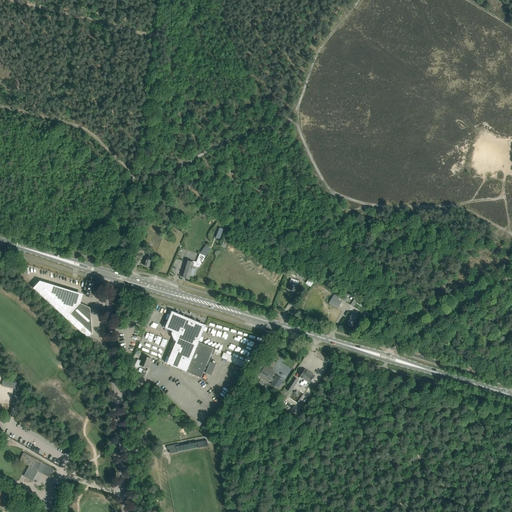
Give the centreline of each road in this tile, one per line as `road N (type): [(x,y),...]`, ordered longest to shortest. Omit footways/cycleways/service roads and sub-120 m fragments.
road 1 (primary): [(366,351),(108,273)]
road 2 (track): [(353,0),(317,47),(289,119),(218,142),(169,173)]
road 3 (tertiary): [(124,511),(108,273)]
road 4 (track): [(112,264),(153,33)]
road 5 (track): [(169,173),(134,173),(84,128),(0,105)]
road 6 (track): [(153,33),(18,0)]
